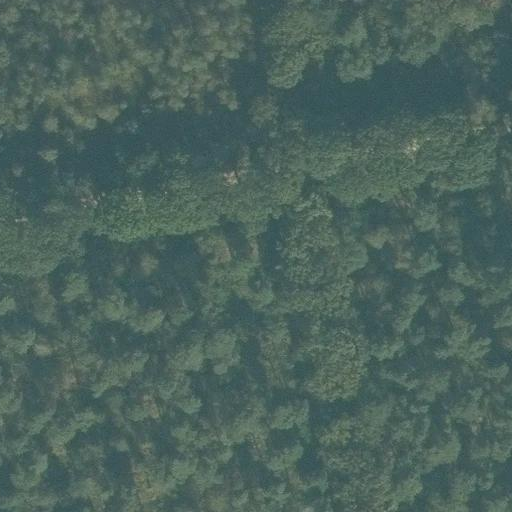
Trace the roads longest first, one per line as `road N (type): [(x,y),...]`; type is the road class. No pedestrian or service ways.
road 1 (track): [(511,126),(0,216)]
road 2 (track): [(286,165),(353,511)]
road 3 (track): [(286,165),(255,0)]
